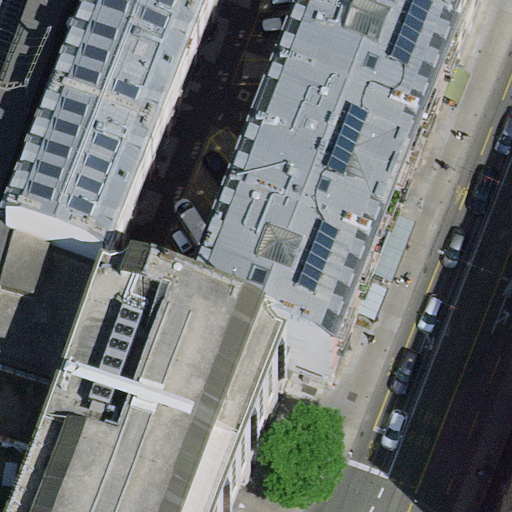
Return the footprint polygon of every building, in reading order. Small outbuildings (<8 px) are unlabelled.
[(199,62),(224,0),(91,0),(85,16),(199,62)] [(335,0),(323,0),(280,111),(420,165),(458,68),(343,4),(335,0)] [(344,0),(343,4),(458,68),(485,0),(344,0)] [(199,62),(85,16),(41,130),(155,175),(199,62)] [(271,133),(232,232),(373,286),(412,184),(420,165),(280,111),(271,133)] [(108,293),(155,175),(41,130),(4,253),(21,259),(108,293)] [(232,232),(195,329),(276,359),(335,383),(373,286),(232,232)] [(238,511),(287,384),(273,376),(276,359),(195,329),(108,293),(65,403),(22,511),(238,511)] [(22,511),(65,403),(0,377),(0,511),(22,511)] [(511,511),(511,480),(499,511),(511,511)]
